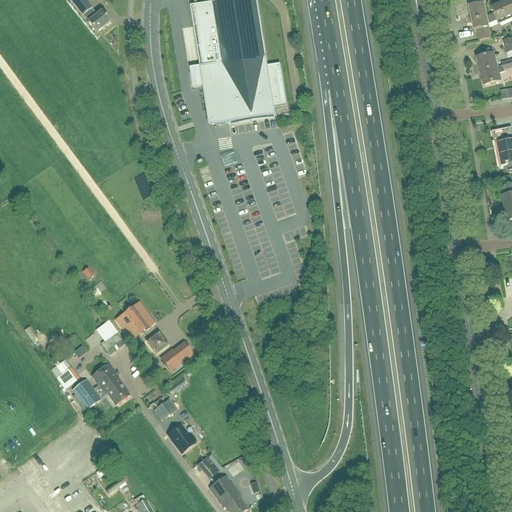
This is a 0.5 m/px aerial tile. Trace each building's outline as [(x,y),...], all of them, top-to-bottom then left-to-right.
[(96,16),(91,10),(92,9),(84,0),(68,0),(82,17),(83,16),(88,22),(87,23),(96,34),(110,23),(101,12),(96,16)] [(267,68),(256,0),(237,0),(191,7),(201,71),(191,73),(193,89),(204,88),(209,120),(217,126),(275,117),(273,108),(286,106),(280,66),(267,68)] [(491,16),(494,23),(497,22),(498,23),(499,26),(511,19),(511,17),(506,3),(492,9),(494,14),(491,16)] [(494,23),(491,16),(486,18),(484,5),(469,8),(473,32),(476,31),(478,41),(490,39),(488,29),(489,29),(488,26),(494,23)] [(511,53),(511,39),(502,42),(505,55),(511,53)] [(496,70),(496,69),(493,56),(477,61),(480,74),(496,70)] [(509,70),(507,63),(507,62),(500,64),(502,68),(503,71),(509,70)] [(504,74),(503,71),(502,68),(496,70),(480,74),(483,87),(500,83),(498,75),(504,74)] [(511,135),(511,130),(491,133),(498,163),(500,163),(501,168),(511,165),(511,135)] [(511,196),(503,198),(508,222),(511,221),(511,196)] [(115,322),(130,343),(154,325),(139,305),(115,322)] [(110,356),(125,345),(116,333),(100,345),(110,356)] [(154,353),(163,351),(161,341),(152,342),(154,353)] [(193,356),(184,345),(179,348),(173,353),(168,356),(167,355),(160,360),(170,373),(188,360),(193,356)] [(115,380),(116,379),(118,378),(108,365),(91,378),(98,388),(100,391),(115,380)] [(58,371),(53,375),(56,380),(64,391),(69,387),(70,388),(79,380),(71,370),(68,372),(62,376),(58,371)] [(162,386),(168,381),(164,376),(158,381),(162,386)] [(128,397),(115,380),(100,391),(104,396),(106,395),(107,396),(115,407),(128,397)] [(168,392),(172,396),(186,386),(183,381),(168,392)] [(100,391),(98,388),(92,391),(85,382),(72,392),(86,411),(100,401),(99,401),(107,396),(106,395),(104,396),(100,391)] [(161,399),(153,405),(157,410),(152,414),(159,424),(177,411),(170,401),(164,404),(161,399)] [(180,456),(194,444),(180,426),(166,437),(170,442),(180,456)] [(32,436),(40,431),(37,427),(29,431),(32,436)] [(15,451),(30,441),(25,433),(10,443),(15,451)] [(209,480),(218,473),(207,459),(197,466),(209,480)] [(245,511),(246,511),(237,499),(239,497),(225,477),(208,490),(222,510),(224,509),(226,511),(245,511)] [(108,496),(125,484),(122,480),(106,492),(108,496)] [(86,494),(82,497),(93,511),(94,511),(98,509),(86,494)] [(145,501),(142,496),(133,501),(136,506),(139,511),(152,511),(146,500),(145,501)] [(56,511),(62,511),(70,507),(67,503),(56,511)]
